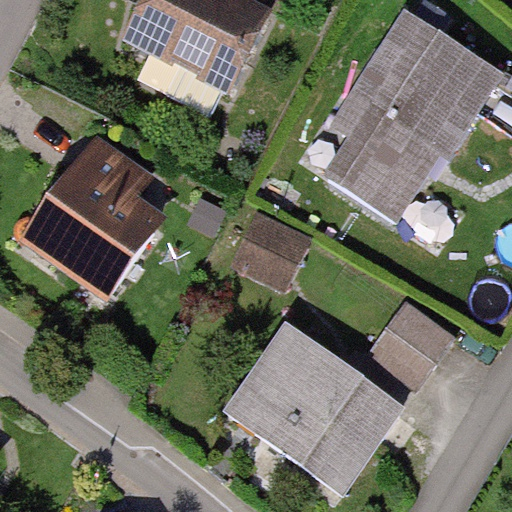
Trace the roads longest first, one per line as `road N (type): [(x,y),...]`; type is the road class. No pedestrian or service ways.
road 1 (residential): [(195,511),(0,368)]
road 2 (residential): [(433,511),(511,382)]
